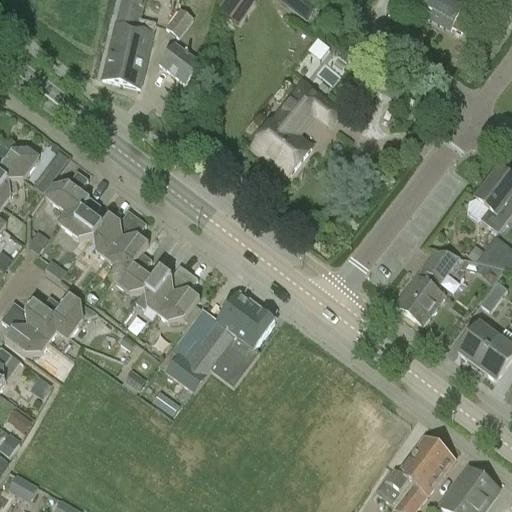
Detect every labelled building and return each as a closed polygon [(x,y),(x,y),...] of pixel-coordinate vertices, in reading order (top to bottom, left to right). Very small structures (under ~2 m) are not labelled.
[(140,94),(156,28),(140,24),(145,0),(122,0),(102,85),(140,94)] [(248,9),(236,0),(228,0),(220,11),(236,23),(248,9)] [(284,0),(281,5),(308,25),(324,4),(317,0),(284,0)] [(500,0),(409,0),(404,10),(450,35),(452,30),(464,36),(476,14),(479,16),(482,9),(494,16),(500,0)] [(180,43),(194,24),(181,14),(166,33),(180,43)] [(159,70),(186,90),(203,68),(176,48),(159,70)] [(303,88),(253,151),(290,180),(312,152),(297,140),(316,117),(330,129),(340,117),(303,88)] [(0,164),(4,168),(0,173),(0,178),(18,193),(17,185),(23,184),(39,162),(28,154),(12,156),(0,148),(0,147),(0,164)] [(511,183),(499,174),(476,204),(489,213),(480,224),(498,238),(511,220),(511,204),(510,203),(511,199),(511,183)] [(53,190),(45,202),(66,217),(81,215),(89,203),(80,196),(89,185),(77,176),(68,188),(53,190)] [(0,212),(2,214),(11,201),(11,198),(18,197),(18,193),(0,178),(0,212)] [(42,181),(34,192),(43,199),(51,188),(54,185),(45,178),(42,181)] [(90,202),(89,203),(81,215),(66,217),(58,228),(79,244),(93,242),(102,229),(92,222),(101,210),(90,202)] [(109,219),(102,229),(93,242),(95,256),(106,264),(137,223),(128,216),(120,227),(109,219)] [(138,241),(146,229),(137,223),(106,264),(117,272),(133,271),(142,258),(149,249),(138,241)] [(44,253),(50,244),(38,236),(32,244),(44,253)] [(482,266),(503,274),(506,264),(511,266),(511,251),(489,244),(482,266)] [(11,263),(1,256),(0,258),(0,271),(3,274),(11,263)] [(396,310),(423,331),(445,301),(436,294),(451,273),(456,277),(465,264),(459,263),(436,257),(423,274),(418,281),(396,310)] [(117,272),(109,283),(130,298),(144,296),(153,284),(144,277),(152,266),(142,258),(133,271),(117,272)] [(144,296),(146,311),(157,319),(189,278),(180,271),(171,282),(160,274),(153,284),(144,296)] [(182,337),(185,339),(203,315),(196,310),(200,304),(189,296),(198,284),(189,278),(157,319),(168,327),(184,325),(189,328),(182,337)] [(472,312),(489,288),(477,280),(460,304),(472,312)] [(491,317),(508,295),(497,287),(480,309),(491,317)] [(96,308),(99,303),(90,297),(87,301),(96,308)] [(50,301),(42,312),(55,321),(57,337),(68,345),(83,324),(81,309),(69,300),(62,310),(50,301)] [(203,315),(185,339),(160,373),(166,377),(176,385),(194,398),(203,387),(211,376),(210,376),(256,314),(237,300),(218,326),(209,319),(203,315)] [(26,316),(14,308),(7,316),(49,348),(57,337),(55,321),(42,312),(34,305),(26,316)] [(255,354),(275,328),(256,314),(210,376),(211,376),(227,388),(233,393),(260,357),(255,354)] [(1,325),(12,334),(4,345),(26,360),(41,359),(49,348),(7,316),(1,325)] [(475,373),(498,343),(479,328),(458,357),(473,368),(471,370),(475,373)] [(498,343),(475,373),(480,377),(481,375),(496,386),(511,364),(511,338),(505,333),(498,343)] [(121,348),(131,356),(136,349),(126,341),(121,348)] [(0,396),(6,388),(4,372),(12,361),(1,353),(0,354),(0,396)] [(146,385),(133,375),(124,387),(138,397),(146,385)] [(173,421),(181,410),(160,396),(153,407),(173,421)] [(32,426),(20,418),(13,428),(24,436),(32,426)] [(0,455),(10,462),(21,446),(10,439),(0,452),(0,455)] [(425,442),(398,477),(395,474),(378,497),(392,508),(409,487),(413,490),(428,471),(428,465),(438,452),(425,442)] [(419,511),(455,465),(438,452),(428,465),(428,471),(413,490),(409,487),(392,508),(393,509),(394,508),(397,511),(396,511),(419,511)] [(0,461),(0,481),(10,469),(0,461)] [(469,472),(440,511),(441,511),(485,511),(499,494),(469,472)] [(17,481),(9,496),(19,502),(28,487),(17,481)] [(29,508),(38,493),(28,487),(19,502),(29,508)]
